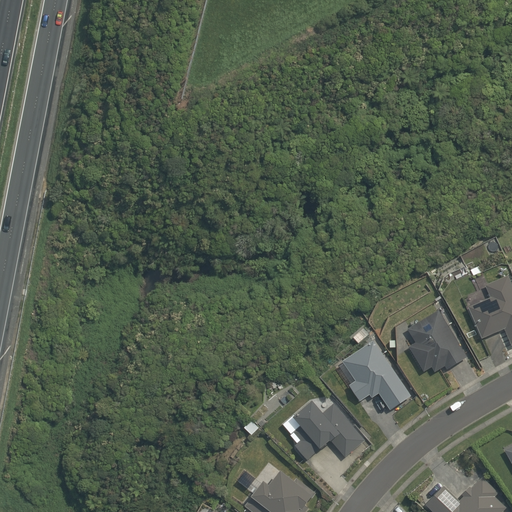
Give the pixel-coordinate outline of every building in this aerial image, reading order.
[(511,280),(510,276),(486,287),(490,297),(468,307),(483,342),(509,331),(511,339),(511,280)] [(433,369),(435,374),(448,367),(451,372),(468,362),(440,313),(410,330),(418,343),(409,348),(424,374),(433,369)] [(416,394),(375,337),(342,361),(356,381),(350,385),(363,402),(371,396),(374,400),(380,396),(391,412),(416,394)] [(365,437),(336,404),(326,412),(318,402),(298,420),(304,427),(295,434),(301,441),(294,446),(307,461),(319,451),(322,454),(334,444),(347,458),(362,445),(360,442),(365,437)] [(302,511),(317,492),(287,471),(274,488),(266,482),(248,507),(255,511),(302,511)] [(450,486),(428,509),(431,511),(503,511),(509,506),(480,479),(462,498),(450,486)]
